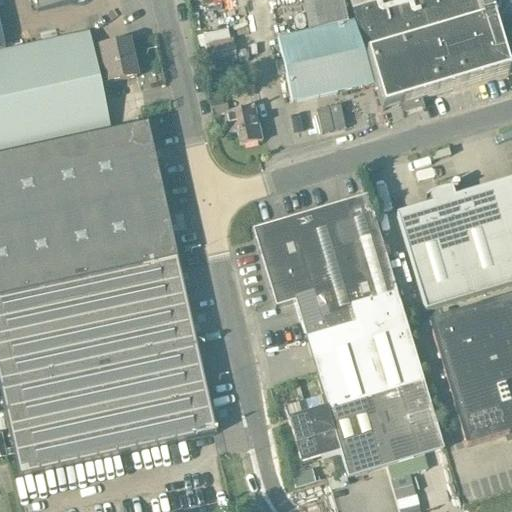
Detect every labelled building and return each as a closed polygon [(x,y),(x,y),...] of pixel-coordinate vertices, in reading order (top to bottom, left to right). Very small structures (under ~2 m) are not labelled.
[(0,0),(0,51),(3,51),(0,37),(0,0),(34,0),(37,13),(92,0),(0,0)] [(301,0),(309,33),(346,24),(341,0),(301,0)] [(511,0),(346,0),(350,12),(365,57),(382,112),(508,74),(492,19),(511,12),(511,0)] [(353,22),(346,24),(309,33),(277,41),(291,104),(372,86),(353,22)] [(0,153),(107,130),(98,85),(106,83),(106,85),(136,78),(128,41),(98,48),(101,59),(93,61),(87,34),(3,53),(3,51),(0,51),(0,153)] [(220,96),(208,98),(207,98),(212,119),(224,116),(228,135),(236,133),(239,148),(261,143),(253,109),(228,115),(226,105),(222,106),(220,96)] [(340,107),(317,113),(322,135),(345,130),(340,107)] [(0,159),(0,395),(19,479),(215,435),(146,127),(0,159)] [(511,179),(487,188),(511,271),(511,179)] [(460,265),(470,299),(511,286),(511,271),(487,188),(453,198),(451,191),(454,191),(455,190),(450,190),(446,190),(442,191),(438,192),(460,265)] [(395,215),(424,312),(424,313),(470,299),(460,265),(438,192),(434,193),(430,195),(427,197),(423,199),(424,200),(427,198),(429,205),(395,215)] [(344,204),(251,232),(270,292),(275,309),(293,304),(304,340),(324,335),(325,337),(382,319),(376,298),(395,293),(384,257),(366,198),(356,201),(344,204)] [(324,335),(304,340),(315,375),(321,395),(325,408),(326,411),(365,399),(422,382),(395,293),(376,298),(382,319),(325,337),(324,335)] [(511,321),(508,309),(430,332),(465,449),(505,436),(507,441),(511,439),(511,321)] [(422,382),(365,399),(385,469),(386,468),(423,457),(438,453),(442,452),(443,452),(424,391),(422,382)] [(321,395),(302,400),(306,414),(320,459),(338,453),(326,411),(325,408),(321,395)] [(365,399),(326,411),(338,453),(345,474),(347,480),(385,469),(365,399)] [(302,400),(282,406),(286,420),(300,465),(320,459),(306,414),(302,400)] [(423,457),(386,468),(390,481),(427,470),(423,457)] [(308,483),(304,468),(290,472),(294,488),(308,483)]
